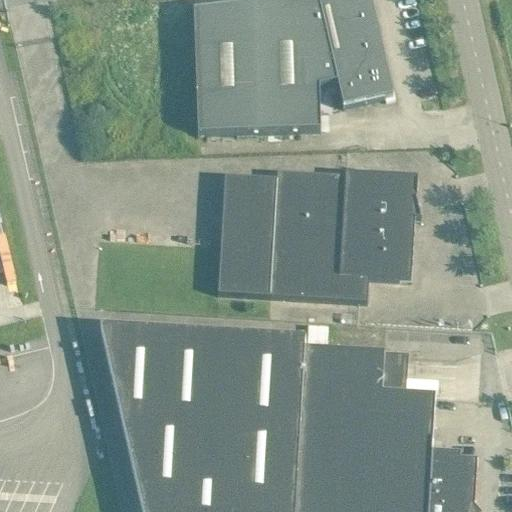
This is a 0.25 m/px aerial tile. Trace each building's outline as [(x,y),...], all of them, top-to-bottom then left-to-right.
[(341,0),(307,0),(193,15),(198,139),(321,135),(319,91),(337,87),(343,112),(385,102),(386,106),(395,103),(376,21),(375,22),(371,5),(342,8),(341,0)] [(0,372),(67,357),(0,70),(0,372)] [(417,182),(345,178),(345,182),(277,178),(277,184),(225,181),(218,299),(367,307),(369,283),(411,286),(415,225),(421,225),(416,204),(417,182)] [(294,511),(304,353),(305,344),(100,331),(141,511),(294,511)] [(384,358),(304,353),(294,511),(474,511),(477,466),(460,465),(460,459),(432,457),(435,402),(382,399),(384,358)]
